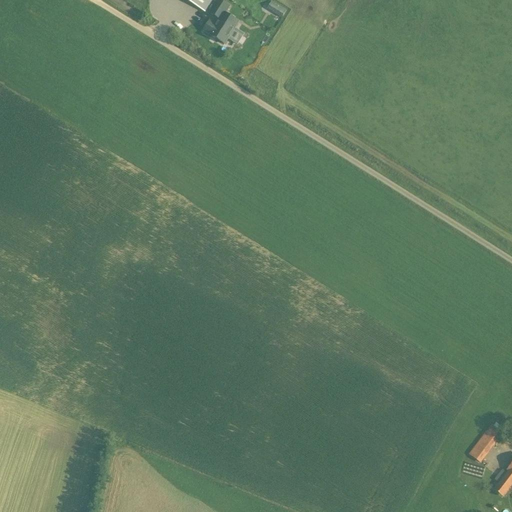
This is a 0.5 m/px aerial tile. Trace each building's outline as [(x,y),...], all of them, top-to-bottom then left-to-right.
[(229,8),(218,1),(218,0),(183,0),(208,15),(209,13),(216,18),(212,24),(209,22),(203,31),(224,45),(238,23),(225,14),(229,8)] [(286,10),(281,7),(280,8),(276,15),(281,19),(286,10)] [(498,439),(501,434),(495,429),(491,434),(487,431),(470,454),(480,463),(498,439)] [(511,462),(508,468),(509,469),(493,490),(502,498),(511,484),(511,462)] [(463,474),(483,478),(485,466),(465,463),(463,474)]
